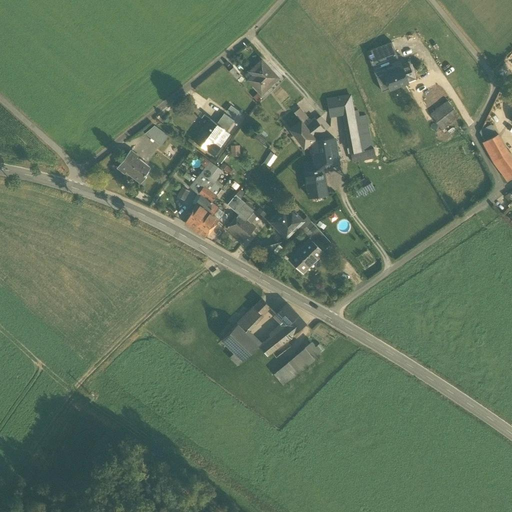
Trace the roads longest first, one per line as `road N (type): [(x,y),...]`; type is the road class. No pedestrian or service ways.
road 1 (residential): [(430,0),(491,77),(495,89),(471,133),(502,190),(329,318)]
road 2 (secondary): [(329,318),(172,229),(74,187)]
road 3 (residential): [(74,187),(78,169),(249,36),(282,0)]
road 4 (secondary): [(511,431),(329,318)]
road 5 (track): [(80,393),(221,257)]
road 6 (track): [(80,393),(233,511)]
road 7 (track): [(0,509),(80,393)]
